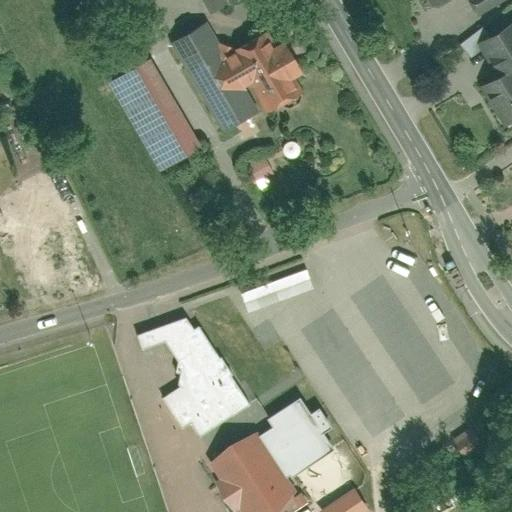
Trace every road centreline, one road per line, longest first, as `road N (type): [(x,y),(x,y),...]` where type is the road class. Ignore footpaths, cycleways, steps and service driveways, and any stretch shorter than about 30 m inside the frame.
road 1 (residential): [(430,200),(0,332)]
road 2 (tertiary): [(314,0),(430,200)]
road 3 (tertiary): [(430,200),(511,302)]
